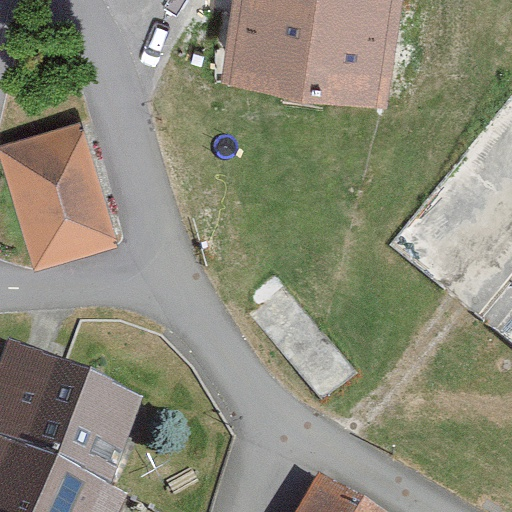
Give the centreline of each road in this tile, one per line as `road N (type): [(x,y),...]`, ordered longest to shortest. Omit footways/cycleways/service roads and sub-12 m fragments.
road 1 (residential): [(72,0),(115,79),(196,306)]
road 2 (residential): [(196,306),(156,290),(0,293)]
road 3 (residential): [(298,440),(196,306)]
road 4 (residential): [(433,511),(298,440)]
